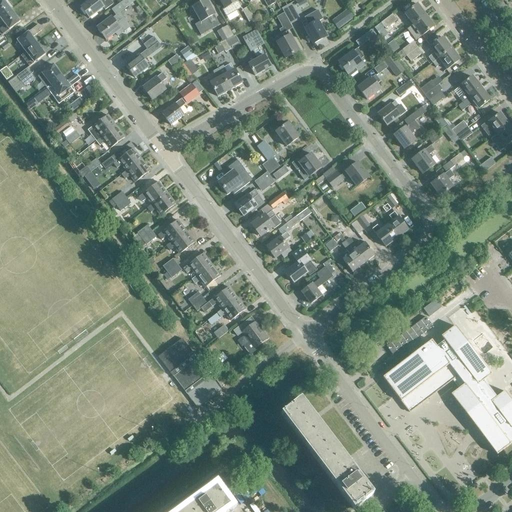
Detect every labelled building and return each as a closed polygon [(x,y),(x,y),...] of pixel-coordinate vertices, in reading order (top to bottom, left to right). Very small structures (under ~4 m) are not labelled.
[(0,19),(11,10),(3,0),(1,0),(0,1),(0,19)] [(89,0),(81,7),(89,18),(103,7),(105,10),(112,4),(109,0),(89,0)] [(135,0),(122,0),(119,3),(123,9),(135,0)] [(220,25),(205,0),(192,7),(201,22),(195,25),(201,35),(220,25)] [(237,0),(219,0),(224,8),(222,10),(226,16),(237,10),(236,8),(240,6),(237,1),(238,1),(237,0)] [(408,19),(407,20),(412,25),(426,14),(419,5),(418,6),(417,4),(404,14),(408,19)] [(254,19),(248,8),(242,11),(249,22),(254,19)] [(284,13),(290,24),(300,18),(294,8),(284,13)] [(0,19),(5,25),(0,29),(0,30),(3,34),(9,30),(20,22),(11,10),(0,19)] [(301,23),(313,44),(326,37),(318,22),(322,19),(317,10),(304,18),(306,20),(301,23)] [(292,28),(290,24),(284,13),(277,17),(282,28),(279,30),(284,39),(276,43),(285,59),(299,52),(287,31),(292,28)] [(110,18),(97,28),(106,40),(115,33),(118,36),(130,27),(123,18),(121,19),(118,14),(111,19),(110,18)] [(332,21),(338,29),(347,22),(341,14),(332,21)] [(396,19),(392,14),(380,22),(384,28),(396,19)] [(434,24),(426,14),(412,25),(407,29),(416,40),(434,27),(432,25),(434,24)] [(17,41),(25,52),(37,43),(32,38),(42,30),(38,24),(17,41)] [(227,27),(221,30),(226,40),(232,37),(227,27)] [(250,52),(252,50),(257,59),(248,64),(255,76),(270,67),(264,56),(259,47),(264,44),(256,30),(242,38),(250,52)] [(374,35),(370,30),(354,41),(359,47),(374,35)] [(147,50),(125,66),(134,78),(148,68),(142,61),(154,51),(151,48),(158,43),(154,37),(143,45),(147,50)] [(430,48),(434,53),(428,57),(432,63),(452,48),(445,39),(444,40),(442,38),(430,48)] [(225,53),(230,50),(224,41),(220,44),(221,45),(215,48),(218,54),(224,51),(225,53)] [(399,60),(406,56),(417,47),(412,42),(395,55),(399,60)] [(45,54),(37,43),(25,52),(30,58),(27,60),(31,65),(45,54)] [(417,47),(406,56),(410,61),(421,53),(417,47)] [(184,60),(192,54),(188,48),(179,54),(184,60)] [(447,70),(459,60),(458,58),(459,57),(452,48),(432,63),(436,67),(442,63),(447,70)] [(363,57),(356,49),(338,63),(349,77),(364,66),(359,60),(363,57)] [(211,58),(208,52),(201,56),(204,62),(211,58)] [(180,61),(176,55),(168,61),(172,67),(180,61)] [(384,61),(396,77),(404,71),(392,55),(384,61)] [(192,75),(197,71),(189,61),(184,65),(192,75)] [(387,67),(383,61),(374,68),(378,74),(387,67)] [(222,66),(217,68),(230,90),(242,83),(234,69),(233,69),(230,64),(223,68),(222,66)] [(61,76),(53,65),(38,76),(46,88),(61,76)] [(31,74),(26,68),(15,76),(14,74),(8,78),(14,87),(20,82),(31,74)] [(216,79),(210,83),(217,97),(230,90),(217,68),(212,71),(215,77),(216,79)] [(162,73),(142,88),(152,100),(166,90),(160,83),(166,79),(162,73)] [(20,82),(21,83),(17,86),(19,90),(34,79),(31,74),(20,82)] [(50,89),(50,94),(52,96),(54,97),(58,95),(59,96),(80,79),(76,74),(66,82),(61,76),(46,88),(47,88),(50,85),(53,88),(50,89)] [(357,88),(366,100),(380,90),(376,85),(380,81),(375,75),(371,79),(371,78),(357,88)] [(459,99),(462,102),(467,99),(481,89),(472,78),(460,87),(461,87),(459,89),(464,95),(459,99)] [(394,91),(398,97),(414,85),(409,79),(394,91)] [(432,81),(420,89),(424,94),(435,86),(432,81)] [(179,93),(183,98),(187,104),(199,95),(191,85),(179,93)] [(424,94),(428,100),(440,91),(435,86),(424,94)] [(467,99),(462,102),(471,114),(490,100),(481,89),(467,99)] [(440,91),(428,100),(432,106),(444,97),(440,91)] [(34,97),(26,102),(30,108),(38,103),(34,97)] [(162,113),(171,125),(184,116),(179,109),(185,104),(182,99),(175,104),(174,104),(162,113)] [(394,101),(377,114),(387,126),(399,117),(393,109),(398,106),(394,101)] [(411,122),(393,135),(404,149),(415,141),(411,135),(419,129),(413,121),(425,113),(421,107),(407,118),(411,122)] [(489,123),(487,124),(495,135),(508,125),(500,113),(488,122),(489,123)] [(116,126),(107,115),(88,130),(91,135),(96,141),(101,138),(116,126)] [(57,133),(69,124),(66,120),(55,129),(57,133)] [(463,121),(451,130),(456,136),(468,127),(463,121)] [(287,123),(275,132),(286,146),(298,137),(287,123)] [(505,146),(511,141),(511,140),(511,129),(508,125),(495,135),(490,139),(500,152),(506,147),(505,146)] [(101,138),(96,141),(99,145),(104,142),(109,149),(124,137),(116,126),(101,138)] [(468,127),(456,136),(461,143),(472,134),(468,127)] [(61,144),(64,148),(79,137),(74,131),(65,138),(66,141),(61,144)] [(441,137),(437,132),(428,140),(431,144),(441,137)] [(264,141),(256,147),(262,155),(270,149),(264,141)] [(412,160),(423,174),(434,165),(427,156),(434,151),(430,146),(412,160)] [(114,156),(101,166),(106,171),(114,165),(117,168),(121,165),(126,171),(141,160),(133,149),(117,160),(114,156)] [(459,154),(449,161),(453,166),(463,158),(460,153),(459,154)] [(297,159),(291,164),(296,171),(304,181),(309,177),(321,168),(311,154),(299,162),(297,159)] [(495,164),(490,157),(479,166),(483,173),(495,164)] [(266,161),(273,170),(278,167),(271,158),(266,161)] [(96,159),(86,166),(86,167),(81,171),(85,176),(86,176),(100,165),(96,159)] [(126,171),(122,175),(125,179),(130,175),(135,182),(150,171),(141,160),(126,171)] [(230,173),(218,183),(227,195),(231,191),(234,194),(248,184),(241,174),(244,171),(237,161),(227,168),(230,173)] [(266,161),(261,165),(266,173),(268,174),(273,170),(266,161)] [(333,168),(315,181),(318,186),(326,180),(333,188),(343,180),(342,180),(348,175),(356,186),(368,177),(357,162),(340,176),(337,172),(336,172),(333,168)] [(449,170),(431,184),(440,196),(452,188),(447,181),(453,176),(449,170)] [(278,171),(273,175),(277,181),(282,177),(278,171)] [(266,173),(253,182),(257,187),(267,180),(270,184),(274,181),(273,179),(268,174),(266,173)] [(167,193),(158,182),(138,197),(142,202),(147,198),(152,205),(167,193)] [(254,190),(234,205),(243,216),(256,206),(251,200),(258,195),(254,190)] [(121,192),(111,200),(116,206),(126,198),(121,192)] [(167,193),(152,205),(147,208),(151,213),(156,209),(160,215),(175,204),(167,193)] [(269,203),(273,209),(282,201),(285,205),(289,202),(283,193),(269,203)] [(390,195),(384,199),(391,209),(397,204),(390,195)] [(126,198),(116,206),(120,211),(129,203),(126,198)] [(280,237),(279,237),(266,247),(275,258),(281,254),(283,258),(291,252),(284,243),(290,238),(287,233),(292,230),(291,229),(301,222),(300,222),(312,213),(307,207),(278,230),(282,235),(280,237)] [(355,208),(350,212),(355,218),(360,214),(355,208)] [(264,215),(251,225),(255,231),(254,232),(257,236),(259,235),(260,237),(272,227),(273,229),(280,224),(274,216),(275,216),(271,211),(265,215),(264,215)] [(386,225),(396,239),(408,230),(394,212),(389,216),(392,221),(386,225)] [(356,220),(363,230),(368,226),(361,216),(356,220)] [(186,231),(177,220),(157,236),(161,240),(166,237),(170,243),(171,243),(186,231)] [(356,220),(350,224),(357,234),(363,230),(356,220)] [(147,225),(136,233),(141,239),(151,231),(147,225)] [(376,225),(371,229),(385,247),(396,239),(386,225),(380,230),(376,225)] [(151,231),(141,239),(145,244),(155,237),(151,231)] [(171,243),(170,243),(171,243),(166,247),(169,251),(174,248),(179,254),(194,242),(186,231),(171,243)] [(310,231),(305,235),(309,240),(314,236),(310,231)] [(345,241),(363,264),(374,256),(364,243),(358,248),(350,238),(345,241)] [(349,254),(342,260),(352,273),(363,264),(345,241),(341,244),(349,254)] [(297,263),(285,272),(293,283),(307,273),(309,275),(316,270),(309,261),(303,252),(302,252),(300,249),(291,255),(297,263)] [(211,265),(203,254),(183,269),(187,274),(191,270),(196,276),(211,265)] [(172,259),(162,266),(167,273),(177,265),(172,259)] [(167,280),(180,270),(177,265),(167,273),(163,275),(167,280)] [(196,276),(196,277),(192,280),(195,285),(200,281),(205,288),(220,276),(211,265),(196,276)] [(328,265),(324,267),(330,274),(333,272),(328,265)] [(312,284),(301,292),(310,304),(321,296),(326,291),(321,285),(332,276),(330,274),(324,267),(315,274),(319,279),(312,284)] [(237,298),(228,287),(207,304),(202,298),(193,305),(197,311),(201,308),(204,313),(216,303),(221,310),(221,309),(222,310),(237,298)] [(188,300),(193,305),(202,298),(198,293),(188,300)] [(214,322),(220,317),(225,314),(230,321),(245,309),(237,298),(222,310),(221,309),(221,310),(211,318),(214,322)] [(435,300),(423,309),(429,317),(441,307),(435,300)] [(251,316),(236,328),(232,331),(236,336),(240,333),(248,343),(245,345),(244,347),(249,354),(251,354),(256,350),(254,349),(268,339),(251,316)] [(218,339),(227,331),(223,326),(213,333),(218,339)] [(433,343),(431,340),(387,374),(382,378),(407,410),(420,399),(423,403),(452,380),(455,385),(459,389),(451,395),(485,439),(497,455),(511,444),(510,444),(511,442),(511,401),(504,391),(496,397),(484,381),(492,375),(455,326),(441,337),(444,341),(436,347),(433,343)] [(185,392),(209,373),(182,339),(158,357),(173,376),(185,392)] [(198,409),(222,390),(210,376),(187,394),(198,409)] [(355,471),(300,399),(280,414),(353,510),(373,494),(363,481),(365,480),(357,470),(355,471)] [(188,507),(181,511),(222,511),(230,506),(217,486),(203,496),(201,494),(187,504),(188,507)]
